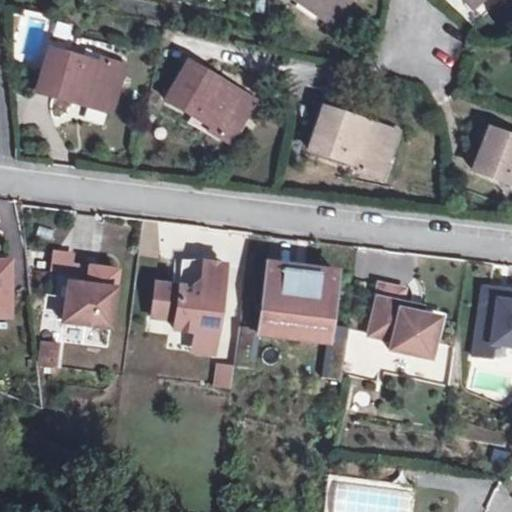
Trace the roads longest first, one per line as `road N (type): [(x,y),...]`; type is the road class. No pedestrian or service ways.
road 1 (residential): [(511,242),(0,176)]
road 2 (track): [(177,511),(101,462),(0,413)]
road 3 (residential): [(401,1),(401,55),(439,57),(438,25),(422,14)]
